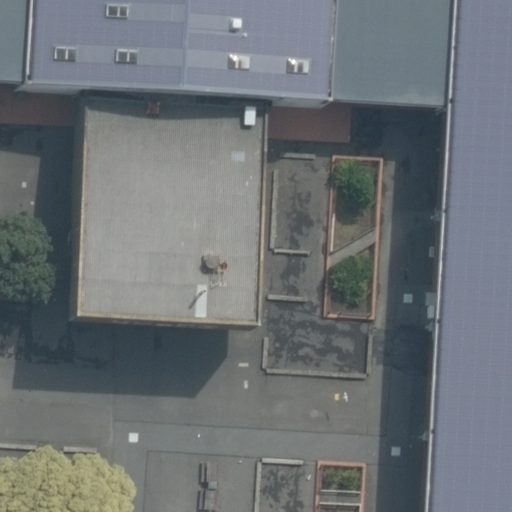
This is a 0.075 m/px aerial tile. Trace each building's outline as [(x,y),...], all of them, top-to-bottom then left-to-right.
[(0,0),(0,91),(9,92),(14,0),(0,0)] [(253,105),(314,109),(320,0),(14,0),(9,92),(68,95),(253,105)] [(320,0),(314,109),(431,115),(437,0),(320,0)] [(511,511),(511,0),(437,0),(431,115),(408,511),(511,511)] [(253,105),(68,95),(56,323),(241,333),(253,105)]
